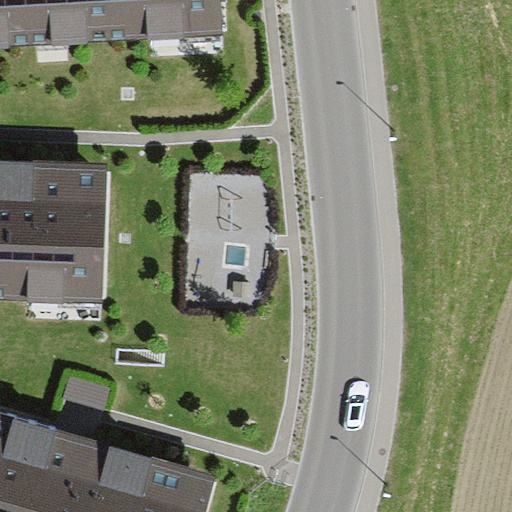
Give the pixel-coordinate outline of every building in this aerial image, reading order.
[(230,0),(0,0),(0,51),(233,36),(230,0)] [(112,172),(0,166),(0,305),(105,311),(112,172)] [(206,167),(205,218),(276,218),(277,168),(206,167)] [(103,420),(118,392),(81,374),(67,402),(103,420)] [(217,511),(225,487),(0,419),(0,511),(217,511)]
